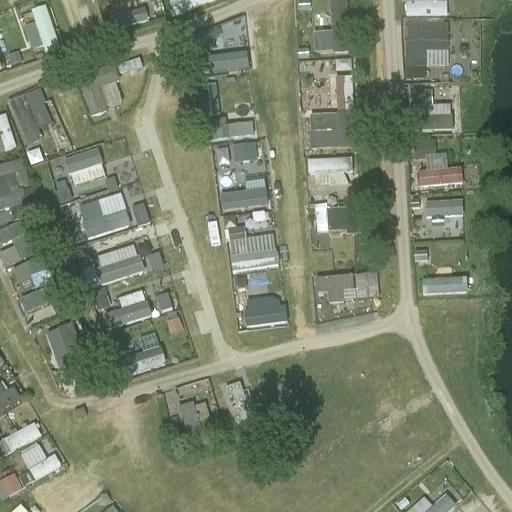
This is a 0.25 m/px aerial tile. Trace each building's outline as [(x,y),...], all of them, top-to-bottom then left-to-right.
[(172,15),(217,2),(216,0),(173,0),(168,2),(172,15)] [(349,37),(347,0),(331,0),(333,38),(349,37)] [(406,18),(447,18),(447,2),(434,2),(434,0),(401,0),(401,3),(406,3),(406,18)] [(26,27),(30,49),(44,47),(45,53),(56,51),(49,8),(32,11),(34,26),(26,27)] [(144,10),(105,17),(108,32),(147,26),(144,10)] [(405,23),(405,69),(448,69),(449,24),(405,23)] [(313,54),(332,53),(331,32),(312,33),(313,54)] [(197,72),(233,70),(231,48),(195,50),(197,72)] [(331,74),(331,62),(309,62),(309,75),(331,74)] [(101,88),(116,85),(114,77),(81,84),(89,118),(107,114),(101,88)] [(217,85),(200,86),(201,118),(218,117),(217,85)] [(408,130),(452,131),(452,99),(446,99),(447,87),(409,86),(408,130)] [(8,103),(26,148),(42,142),(37,130),(52,124),(39,90),(8,103)] [(309,151),(344,150),(343,115),(308,116),(309,151)] [(0,156),(14,154),(8,116),(0,117),(0,156)] [(254,124),(209,127),(210,140),(254,138),(254,124)] [(418,189),(463,185),(462,169),(447,170),(446,155),(436,156),(435,143),(412,144),(413,160),(426,159),(427,173),(417,174),(418,189)] [(256,145),(233,145),(234,164),(257,164),(256,145)] [(97,149),(64,161),(74,189),(107,177),(97,149)] [(231,150),(215,150),(215,165),(231,165),(231,150)] [(346,186),(345,159),(306,161),(307,176),(330,175),(330,186),(346,186)] [(0,177),(25,170),(22,160),(0,166),(0,177)] [(0,176),(0,211),(17,210),(16,187),(27,187),(27,175),(0,176)] [(220,194),(221,212),(269,209),(268,192),(220,194)] [(464,203),(425,203),(425,218),(464,218),(464,203)] [(315,234),(346,233),(345,209),(325,210),(325,206),(314,206),(315,234)] [(81,251),(109,240),(101,218),(73,228),(81,251)] [(0,231),(0,244),(22,241),(20,227),(0,231)] [(245,228),(228,230),(231,273),(277,269),(275,237),(246,239),(245,228)] [(25,240),(0,250),(0,258),(4,268),(32,256),(25,240)] [(134,261),(124,264),(120,252),(101,258),(105,270),(92,274),(96,288),(138,276),(134,261)] [(16,265),(17,290),(46,288),(45,263),(16,265)] [(316,278),(316,294),(328,293),(328,302),(378,300),(377,276),(316,278)] [(467,294),(467,279),(422,281),(422,296),(467,294)] [(58,305),(54,290),(21,298),(24,313),(58,305)] [(143,292),(118,301),(121,310),(108,315),(113,331),(152,318),(143,292)] [(246,327),(285,326),(284,299),(245,300),(246,327)] [(79,375),(66,328),(48,333),(61,380),(79,375)] [(123,376),(165,370),(163,352),(120,357),(123,376)] [(227,387),(238,432),(257,427),(247,383),(227,387)] [(0,414),(22,405),(16,390),(5,395),(1,387),(0,387),(0,414)] [(178,393),(184,440),(212,436),(207,402),(194,404),(192,391),(178,393)] [(4,440),(11,454),(42,439),(35,425),(4,440)] [(0,443),(0,459),(10,456),(4,442),(0,443)] [(34,483),(61,468),(55,456),(44,462),(37,449),(20,458),(34,483)] [(8,511),(23,505),(26,511),(52,501),(44,484),(0,504),(3,511),(8,511)] [(60,504),(64,511),(79,511),(95,504),(87,490),(60,504)] [(408,511),(451,511),(457,507),(445,495),(432,507),(423,498),(408,511)] [(478,497),(457,511),(488,511),(485,507),(478,497)]
